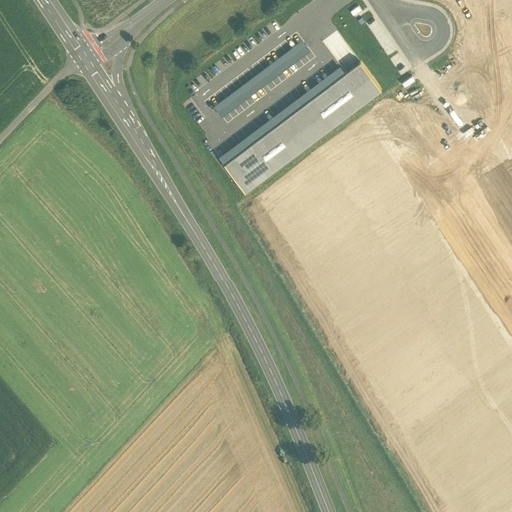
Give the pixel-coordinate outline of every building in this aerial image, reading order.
[(213,105),(221,116),(310,50),(302,40),(213,105)] [(234,175),(245,191),(381,89),(359,61),(346,71),(224,162),(234,175)] [(218,155),(224,162),(346,71),(340,64),(218,155)] [(511,161),(429,219),(511,339),(511,161)] [(234,175),(224,162),(220,165),(230,178),(234,175)]
